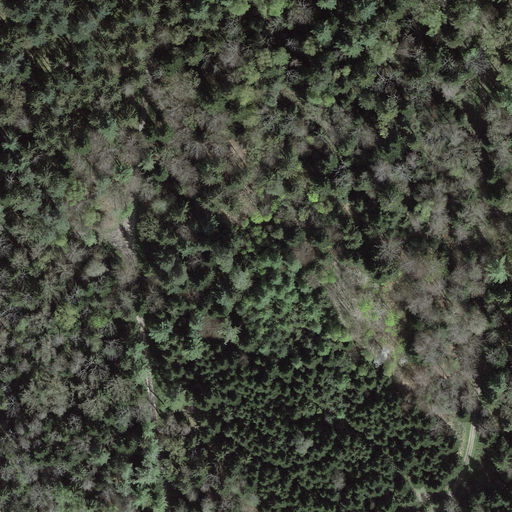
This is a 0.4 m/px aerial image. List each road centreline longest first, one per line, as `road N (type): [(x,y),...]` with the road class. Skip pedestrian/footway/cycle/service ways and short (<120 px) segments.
road 1 (track): [(484,0),(471,448),(441,511)]
road 2 (track): [(167,511),(131,240)]
road 3 (track): [(131,240),(158,0)]
road 4 (track): [(131,240),(0,224)]
